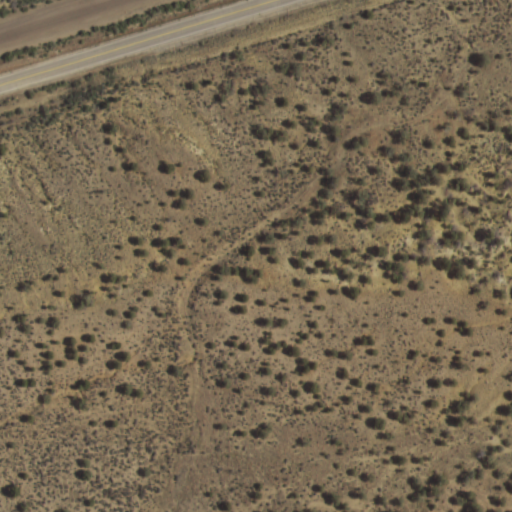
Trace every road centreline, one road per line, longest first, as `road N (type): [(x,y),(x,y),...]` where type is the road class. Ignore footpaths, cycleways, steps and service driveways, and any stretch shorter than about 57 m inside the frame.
road 1 (tertiary): [(0,82),(267,0)]
road 2 (residential): [(0,39),(127,0)]
